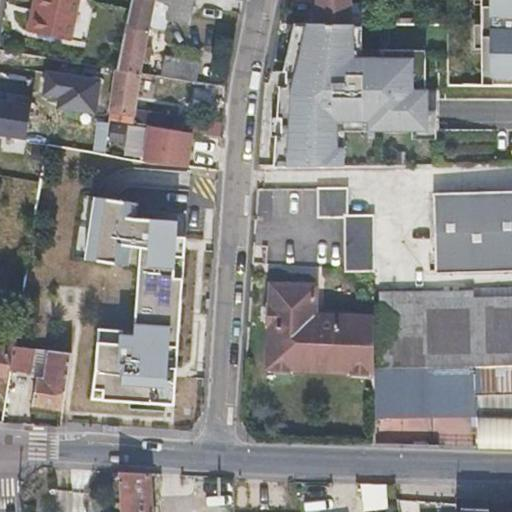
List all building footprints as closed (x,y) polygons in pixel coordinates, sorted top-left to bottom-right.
[(80,0),(36,0),(30,31),(72,39),(80,0)] [(142,0),(131,0),(131,6),(116,68),(118,68),(142,72),(145,61),(162,64),(164,51),(147,48),(154,12),(147,10),(149,1),(142,0)] [(154,0),(171,4),(167,19),(188,24),(193,0),(154,0)] [(351,0),(318,0),(318,23),(351,23),(351,0)] [(511,0),(476,0),(476,65),(511,64),(511,0)] [(318,23),(300,23),(300,84),(356,84),(356,23),(351,23),(318,23)] [(56,57),(29,52),(27,58),(20,57),(18,68),(39,71),(40,67),(55,63),(56,57)] [(174,57),(171,73),(199,77),(202,61),(174,57)] [(114,67),(84,62),(81,81),(111,87),(114,67)] [(109,118),(133,122),(135,108),(142,72),(118,68),(109,118)] [(497,105),(503,105),(509,105),(510,115),(511,114),(511,84),(496,84),(497,105)] [(46,144),(79,149),(80,139),(66,136),(69,122),(77,123),(80,109),(54,104),(51,114),(31,110),(26,141),(46,144)] [(133,122),(140,123),(142,109),(135,108),(133,122)] [(140,123),(222,136),(223,122),(171,114),(142,109),(140,123)] [(279,120),(277,165),(292,165),(294,120),(279,120)] [(93,150),(105,151),(106,144),(121,146),(124,124),(96,121),(93,150)] [(511,122),(459,123),(459,165),(511,164),(511,122)] [(318,187),(318,216),(348,216),(348,187),(318,187)] [(511,190),(401,195),(403,273),(511,269),(511,190)] [(117,214),(108,358),(141,360),(139,401),(183,404),(190,294),(194,234),(151,232),(152,216),(117,214)] [(368,218),(341,218),(343,273),(370,272),(368,218)] [(311,316),(311,284),(266,284),(265,305),(264,305),(264,325),(265,325),(264,367),(268,367),(268,368),(288,368),(288,367),(349,369),(349,370),(369,370),(369,369),(374,369),(376,314),(332,314),(332,316),(311,316)] [(511,295),(474,296),(474,292),(384,293),(385,367),(476,366),(477,445),(511,446),(511,295)] [(0,375),(10,377),(11,369),(15,345),(17,333),(0,330),(0,375)] [(15,345),(11,369),(33,372),(37,348),(15,345)] [(45,377),(50,349),(37,348),(33,372),(32,375),(39,376),(45,377)] [(35,404),(64,408),(73,352),(50,349),(45,377),(39,376),(35,404)] [(151,511),(150,473),(120,471),(121,511),(151,511)]
